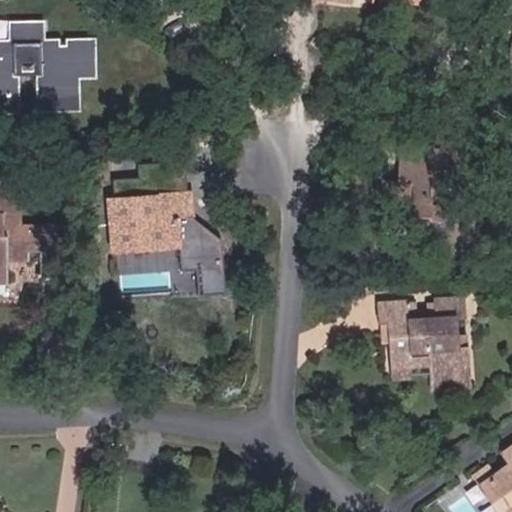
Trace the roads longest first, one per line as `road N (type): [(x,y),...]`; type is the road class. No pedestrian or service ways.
road 1 (unclassified): [(267,134),(292,201),(290,363),(282,410),(255,429)]
road 2 (unclassified): [(255,429),(146,413),(0,406)]
road 3 (unclassified): [(376,511),(297,447),(255,429)]
